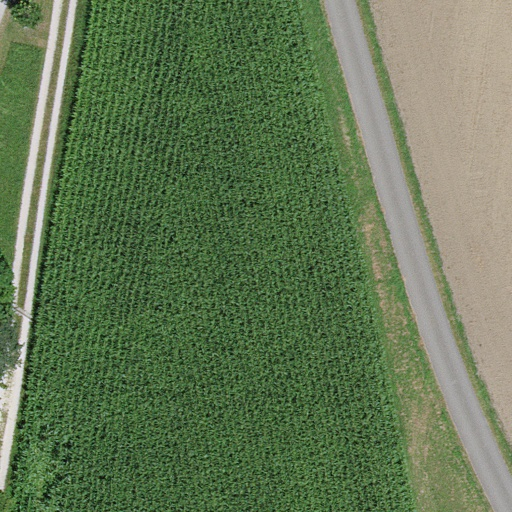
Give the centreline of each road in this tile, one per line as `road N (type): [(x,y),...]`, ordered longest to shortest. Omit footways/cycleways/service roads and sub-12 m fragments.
road 1 (track): [(511,511),(454,405),(340,0)]
road 2 (track): [(0,413),(64,0)]
